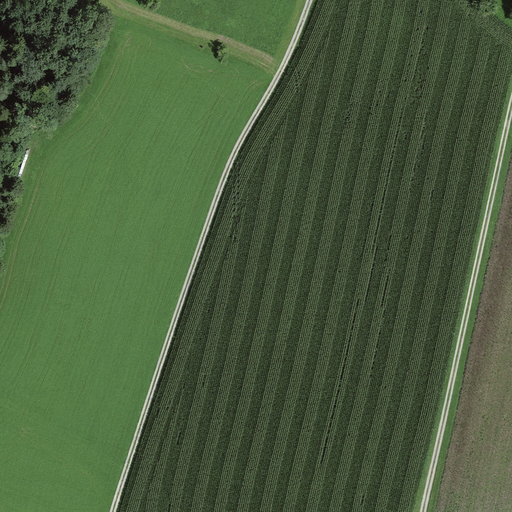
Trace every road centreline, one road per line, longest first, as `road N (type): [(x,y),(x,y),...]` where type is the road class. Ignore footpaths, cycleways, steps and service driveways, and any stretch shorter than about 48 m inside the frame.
road 1 (track): [(311,0),(220,190),(116,511)]
road 2 (track): [(421,511),(511,110)]
